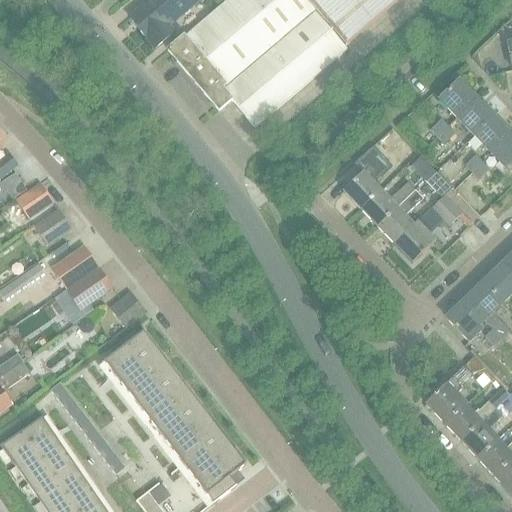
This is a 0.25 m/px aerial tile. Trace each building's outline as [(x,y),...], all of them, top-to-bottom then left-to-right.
[(152,0),(130,18),(156,49),(174,34),(168,26),(199,0),(152,0)] [(184,38),(167,52),(219,112),(232,102),(255,129),(346,52),(343,48),(400,0),(229,0),(230,0),(185,39),(184,38)] [(177,96),(192,85),(171,59),(157,71),(177,96)] [(456,120),(476,101),(459,82),(439,102),(456,120)] [(493,118),(476,101),(456,120),(473,137),(493,118)] [(510,136),(493,118),(473,137),(490,155),(510,136)] [(430,132),(437,139),(448,128),(441,121),(430,132)] [(454,135),(448,128),(437,139),(430,145),(437,152),(454,135)] [(490,155),(507,173),(511,168),(511,137),(510,136),(490,155)] [(360,212),(381,193),(374,185),(388,172),(379,162),(382,159),(373,148),(354,166),(363,175),(343,193),(360,212)] [(457,154),(440,169),(445,174),(461,158),(457,154)] [(17,169),(8,157),(0,163),(0,181),(8,176),(17,169)] [(466,178),(471,174),(481,163),(475,157),(460,172),(466,178)] [(422,181),(432,171),(421,159),(411,169),(422,181)] [(488,170),(481,163),(471,174),(478,181),(488,170)] [(425,183),(442,200),(452,190),(438,175),(435,174),(425,183)] [(53,204),(40,185),(16,202),(28,221),(53,204)] [(360,212),(377,230),(415,194),(408,186),(395,198),(394,196),(389,201),(381,193),(360,212)] [(394,248),(417,225),(416,224),(413,227),(406,219),(410,216),(408,215),(422,202),(415,194),(377,230),(394,248)] [(417,225),(394,248),(411,267),(436,243),(430,237),(444,223),(449,229),(461,218),(445,200),(417,225)] [(70,232),(57,213),(32,230),(45,249),(70,232)] [(84,248),(51,271),(67,293),(100,271),(84,248)] [(511,256),(502,267),(511,277),(511,256)] [(41,262),(31,269),(34,274),(44,267),(41,262)] [(483,284),(502,304),(511,294),(511,277),(502,267),(483,284)] [(40,283),(30,268),(15,278),(25,293),(40,283)] [(100,271),(67,293),(80,312),(113,290),(100,271)] [(484,321),(493,330),(502,340),(509,333),(491,314),(502,304),(483,284),(465,302),(484,321)] [(109,310),(125,330),(146,314),(130,294),(109,310)] [(477,328),(484,321),(465,302),(446,320),(468,344),(481,332),(477,328)] [(68,315),(58,322),(65,331),(75,324),(68,315)] [(79,324),(79,329),(82,334),(87,334),(92,331),(93,326),(89,321),(84,320),(79,324)] [(494,348),(502,340),(493,330),(485,338),(494,348)] [(143,333),(104,363),(104,364),(116,379),(155,348),(143,333)] [(155,348),(116,379),(127,394),(166,363),(155,348)] [(0,380),(21,366),(16,358),(0,368),(0,380)] [(425,405),(425,406),(444,426),(463,407),(465,405),(453,392),(471,375),(484,370),(480,366),(473,359),(464,368),(425,405)] [(166,363),(127,394),(138,408),(178,377),(166,363)] [(28,376),(21,366),(0,380),(0,413),(11,407),(0,391),(0,389),(3,387),(6,391),(28,376)] [(178,377),(138,408),(149,423),(189,392),(178,377)] [(59,385),(50,392),(55,398),(64,391),(59,385)] [(463,407),(444,426),(460,444),(500,405),(509,397),(502,390),(473,417),(463,407)] [(64,391),(55,398),(59,404),(69,397),(64,391)] [(189,392),(149,423),(161,437),(200,407),(189,392)] [(69,397),(59,404),(64,410),(74,403),(69,397)] [(74,403),(64,410),(69,416),(78,409),(74,403)] [(460,444),(476,461),(496,442),(487,432),(507,413),(500,405),(460,444)] [(200,407),(161,437),(172,452),(211,421),(200,407)] [(78,409),(69,416),(73,422),(83,415),(78,409)] [(83,415),(73,422),(78,428),(88,421),(83,415)] [(42,420),(0,449),(2,452),(3,451),(11,463),(10,464),(13,467),(14,468),(55,439),(42,420)] [(211,421),(172,452),(183,466),(222,436),(223,435),(221,432),(220,433),(213,424),(214,423),(212,420),(211,421)] [(88,421),(78,428),(83,434),(92,427),(88,421)] [(92,427),(83,434),(87,440),(97,433),(92,427)] [(97,433),(87,440),(92,446),(101,439),(97,433)] [(222,436),(183,466),(190,475),(194,481),(234,450),(233,447),(232,448),(231,447),(225,439),(226,438),(224,436),(223,436),(222,436)] [(55,439),(14,468),(26,485),(67,457),(55,439)] [(101,439),(92,446),(97,452),(106,445),(101,439)] [(493,478),(511,460),(511,446),(506,452),(496,442),(476,461),(493,478)] [(106,445),(97,452),(101,458),(111,451),(106,445)] [(234,450),(194,481),(206,496),(229,478),(229,479),(238,472),(246,466),(237,454),(235,451),(235,452),(234,451),(235,450),(234,450)] [(111,451),(101,458),(106,464),(115,457),(111,451)] [(67,457),(26,485),(39,503),(80,475),(67,457)] [(115,457),(106,464),(110,470),(120,463),(115,457)] [(511,460),(493,478),(509,496),(511,493),(511,460)] [(120,463),(110,470),(115,477),(125,469),(120,463)] [(80,475),(39,503),(44,511),(63,511),(92,492),(80,475)] [(229,478),(206,496),(213,505),(236,487),(229,479),(229,478)] [(92,492),(63,511),(101,511),(104,510),(92,492)] [(147,494),(136,503),(141,510),(153,501),(152,500),(147,494)] [(161,511),(153,501),(141,510),(143,511),(161,511)]
